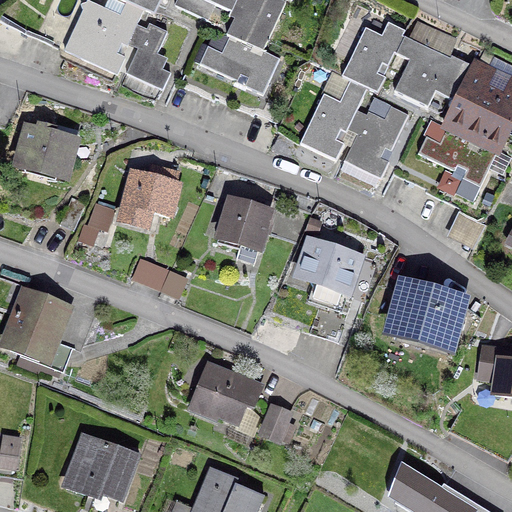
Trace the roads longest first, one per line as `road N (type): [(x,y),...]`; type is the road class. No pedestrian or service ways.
road 1 (residential): [(0,250),(247,347),(511,489)]
road 2 (residential): [(0,72),(325,197),(511,307)]
